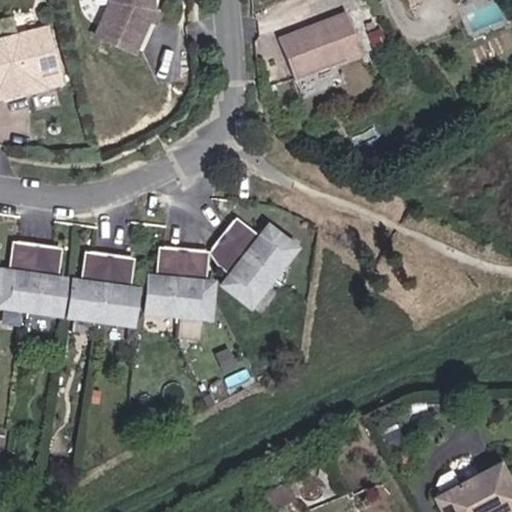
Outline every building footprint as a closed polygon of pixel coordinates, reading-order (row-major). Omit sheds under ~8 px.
[(152,12),(151,0),(110,0),(110,4),(95,37),(132,54),(152,12)] [(361,54),(346,13),(278,39),(293,80),(361,54)] [(44,30),(0,41),(0,98),(28,91),(25,77),(54,70),(44,30)] [(54,70),(25,77),(28,91),(58,84),(54,70)] [(219,285),(246,307),(293,251),(266,228),(246,252),(242,249),(252,237),(231,220),(207,246),(216,261),(226,268),(234,259),(238,262),(219,285)] [(0,307),(56,317),(61,282),(45,279),(46,274),(51,275),(55,249),(14,242),(10,268),(15,269),(14,274),(0,272),(0,307)] [(147,279),(144,314),(207,320),(211,285),(194,283),(195,279),(200,279),(203,252),(162,248),(159,275),(164,275),(163,280),(147,279)] [(128,325),(134,290),(118,288),(118,283),(123,283),(127,256),(86,251),(82,277),(87,278),(86,283),(70,281),(65,315),(128,325)] [(442,497),(435,500),(441,511),(501,511),(511,507),(511,490),(499,466),(460,487),(454,476),(442,482),(438,490),(442,497)] [(271,508),(293,496),(284,482),(263,494),(271,508)]
